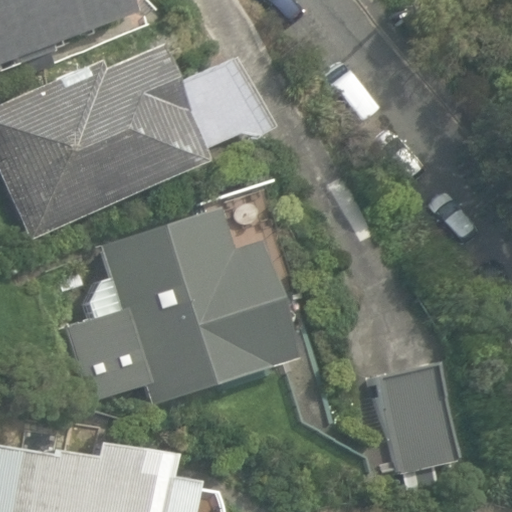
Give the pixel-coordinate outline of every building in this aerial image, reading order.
[(0,0),(0,72),(19,64),(23,76),(46,68),(42,55),(47,53),(45,47),(122,18),(119,9),(123,8),(120,0),(0,0)] [(0,96),(0,192),(21,238),(190,161),(185,150),(230,130),(233,137),(256,127),(216,57),(156,85),(137,45),(88,67),(84,58),(0,96)] [(137,377),(144,399),(283,354),(246,237),(222,245),(209,202),(92,239),(103,271),(91,275),(82,297),(87,313),(61,322),(84,394),(137,377)] [(363,373),(385,469),(444,455),(423,360),(363,373)] [(41,458),(0,451),(0,511),(179,511),(184,487),(157,483),(161,459),(87,446),(84,461),(42,454),(41,458)]
